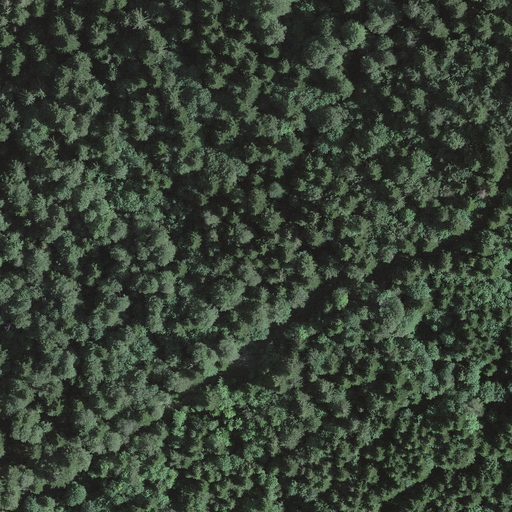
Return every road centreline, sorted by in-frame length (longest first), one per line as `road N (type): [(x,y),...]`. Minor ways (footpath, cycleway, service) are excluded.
road 1 (track): [(0,507),(101,454),(314,297),(419,246),(458,240),(511,172)]
road 2 (track): [(511,456),(451,461),(412,480),(382,511)]
